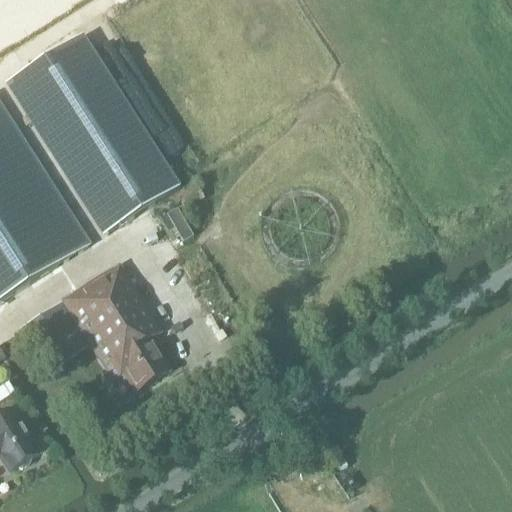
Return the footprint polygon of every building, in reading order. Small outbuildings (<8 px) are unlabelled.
[(82,40),(11,86),(59,161),(108,237),(179,191),(174,184),(160,161),(82,40)] [(0,306),(90,249),(0,107),(0,306)] [(39,135),(31,140),(92,245),(101,240),(39,135)] [(197,190),(178,201),(184,211),(203,201),(197,190)] [(170,237),(176,233),(183,245),(193,239),(177,212),(161,222),(170,237)] [(32,325),(21,332),(48,374),(59,367),(90,348),(113,385),(124,377),(136,397),(169,375),(150,344),(160,337),(119,269),(63,305),(32,325)] [(9,385),(0,390),(0,405),(15,396),(9,385)] [(30,468),(31,462),(39,457),(12,413),(0,420),(0,463),(1,463),(8,476),(17,471),(22,472),(30,468)]
